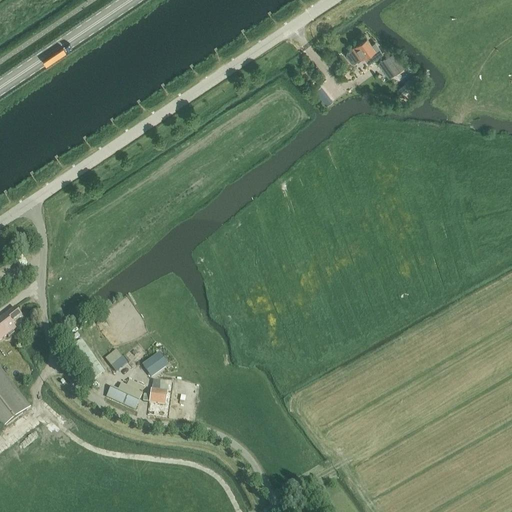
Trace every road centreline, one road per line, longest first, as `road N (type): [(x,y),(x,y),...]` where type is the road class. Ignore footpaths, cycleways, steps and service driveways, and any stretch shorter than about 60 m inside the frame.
road 1 (unclassified): [(276,511),(233,444),(111,410),(59,367),(43,312),(41,233),(31,201)]
road 2 (unclassified): [(31,201),(333,0)]
road 3 (secondary): [(0,87),(131,0)]
